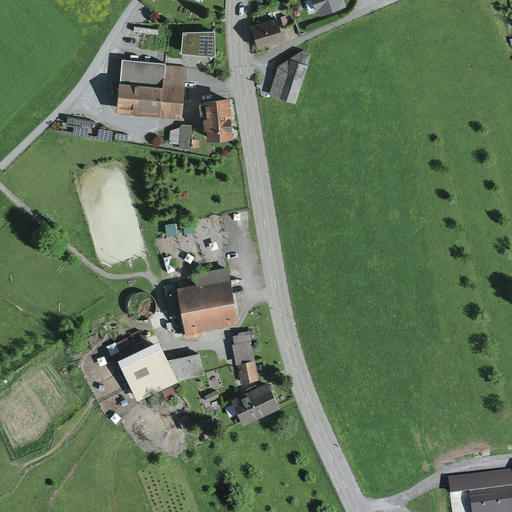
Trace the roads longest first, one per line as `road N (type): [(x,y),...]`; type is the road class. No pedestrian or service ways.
road 1 (primary): [(237,0),(239,73),(281,318),(356,511)]
road 2 (track): [(135,0),(60,108),(0,167)]
road 3 (track): [(239,64),(390,0)]
